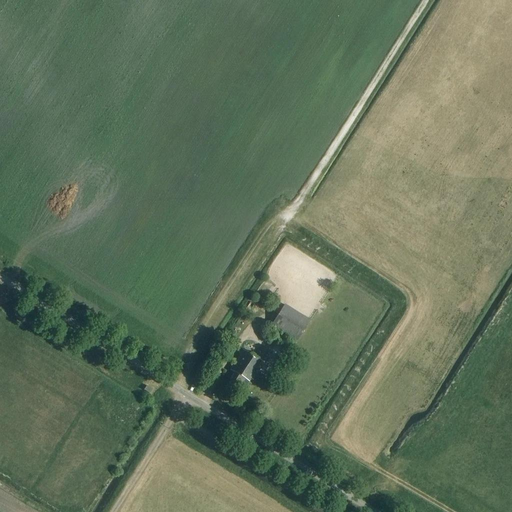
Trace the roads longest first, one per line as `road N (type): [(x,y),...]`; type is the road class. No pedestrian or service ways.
road 1 (track): [(425,0),(322,167),(295,206),(268,227),(194,339),(183,392)]
road 2 (unclassified): [(373,511),(0,277)]
